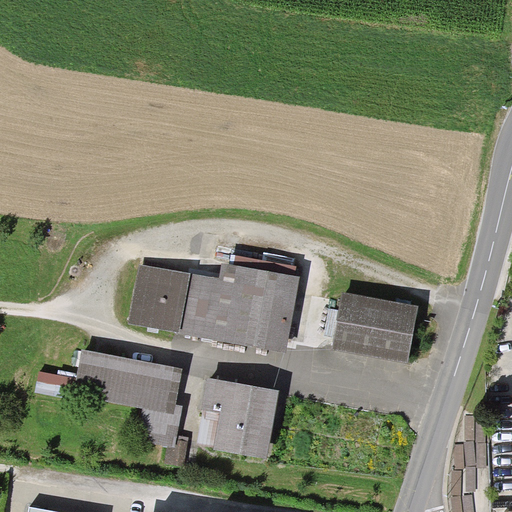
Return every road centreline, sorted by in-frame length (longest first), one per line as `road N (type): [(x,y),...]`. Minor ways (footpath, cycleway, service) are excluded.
road 1 (tertiary): [(410,511),(511,181)]
road 2 (track): [(0,307),(136,337)]
